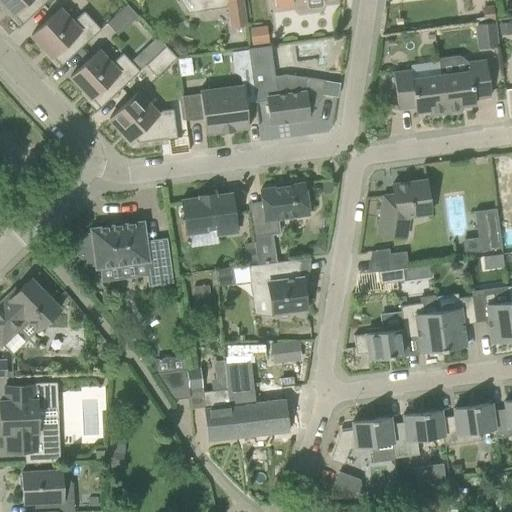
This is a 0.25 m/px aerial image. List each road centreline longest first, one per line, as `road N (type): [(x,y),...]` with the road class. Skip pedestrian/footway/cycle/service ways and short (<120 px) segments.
road 1 (residential): [(101,173),(323,148),(346,138),(372,0)]
road 2 (residential): [(330,389),(324,373),(354,169),(374,155),(511,136)]
road 3 (residential): [(330,389),(511,371)]
road 4 (residential): [(101,173),(95,145),(0,49)]
road 5 (residential): [(0,261),(101,173)]
